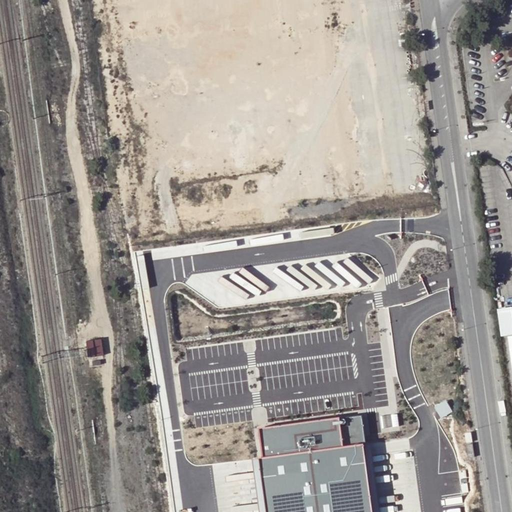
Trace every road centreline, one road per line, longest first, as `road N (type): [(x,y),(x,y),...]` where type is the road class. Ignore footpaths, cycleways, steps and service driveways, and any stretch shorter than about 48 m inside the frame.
road 1 (track): [(123,511),(109,340),(72,126),(77,56),(64,0)]
road 2 (residential): [(502,511),(460,224)]
road 3 (residential): [(422,0),(460,224)]
road 4 (residential): [(460,224),(436,0)]
